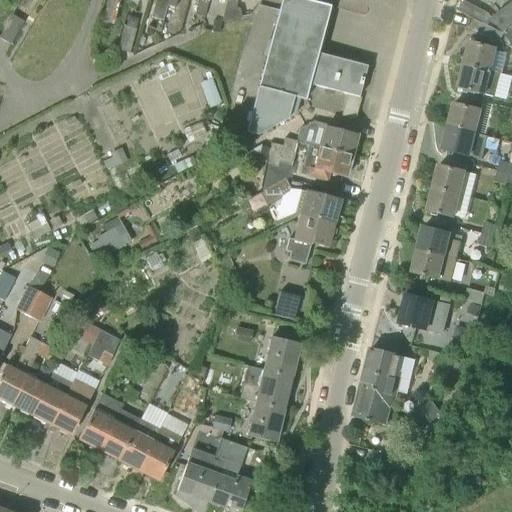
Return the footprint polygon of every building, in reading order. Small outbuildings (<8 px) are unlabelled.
[(119,0),(107,0),(102,21),(113,23),(119,0)] [(199,0),(195,13),(204,16),(208,0),(199,0)] [(227,0),(223,19),(241,15),(241,7),(237,6),(238,0),(256,0),(261,1),(261,0),(227,0)] [(307,0),(282,0),(246,133),(257,136),(295,116),(299,100),(305,102),(310,84),(347,94),(341,116),(355,119),(356,115),(354,115),(367,67),(318,54),(331,6),(307,0)] [(155,2),(150,17),(162,20),(167,6),(155,2)] [(471,17),(503,33),(503,34),(511,27),(511,3),(492,19),(489,15),(465,2),(460,12),(471,17)] [(0,38),(11,45),(24,22),(12,15),(0,36),(0,38)] [(138,19),(128,16),(125,25),(135,28),(138,19)] [(503,33),(471,17),(466,27),(499,44),(503,34),(503,33)] [(211,32),(218,34),(222,22),(214,20),(211,32)] [(129,53),(136,30),(125,26),(118,50),(129,53)] [(511,27),(503,34),(511,45),(511,27)] [(464,66),(491,72),(497,49),(470,42),(464,66)] [(111,53),(93,60),(96,70),(115,63),(111,53)] [(503,75),(491,72),(464,66),(459,88),(497,98),(503,75)] [(220,100),(213,78),(201,83),(208,104),(220,100)] [(449,127),(487,137),(493,113),(455,104),(449,127)] [(299,129),(296,142),(297,142),(309,145),(321,149),(352,156),(357,135),(327,127),(327,125),(313,121),(299,129)] [(488,137),(487,137),(449,127),(443,149),(470,156),(472,148),(485,151),(488,137)] [(219,134),(210,132),(205,149),(214,152),(219,134)] [(266,165),(278,167),(280,162),(291,165),(297,142),(296,142),(284,139),(283,146),(271,143),(266,165)] [(352,156),(321,149),(309,145),(303,167),(309,168),(307,176),(327,182),(330,174),(346,178),(352,156)] [(129,159),(123,147),(111,152),(117,165),(129,159)] [(197,164),(193,156),(175,165),(179,173),(197,164)] [(498,171),(511,174),(511,162),(501,160),(498,171)] [(278,167),(266,165),(260,191),(285,179),(286,182),(288,176),(291,165),(280,162),(278,167)] [(433,189),(472,199),(478,175),(439,165),(433,189)] [(511,182),(511,174),(498,171),(495,183),(511,187),(511,182)] [(285,179),(260,191),(267,204),(291,191),(286,182),(285,179)] [(472,199),(433,189),(428,211),(466,221),(472,199)] [(300,215),(334,224),(340,201),(301,191),(296,212),(295,214),(300,215)] [(295,214),(296,212),(282,219),(284,223),(300,215),(295,214)] [(334,224),(300,215),(295,234),(290,233),(286,250),(291,251),(288,260),(305,265),(311,243),(328,247),(334,224)] [(44,216),(25,226),(32,240),(52,230),(44,216)] [(483,234),(498,237),(501,226),(486,222),(483,234)] [(131,242),(120,223),(97,236),(100,240),(90,246),(98,260),(131,242)] [(161,239),(153,223),(145,228),(150,236),(137,242),(140,249),(161,239)] [(210,258),(201,237),(206,235),(201,224),(187,230),(201,262),(210,258)] [(418,250),(458,260),(464,237),(424,227),(418,250)] [(498,237),(483,234),(480,245),(496,249),(498,237)] [(0,256),(12,250),(9,242),(0,246),(0,256)] [(49,247),(42,259),(52,264),(58,253),(49,247)] [(458,260),(418,250),(412,273),(452,283),(458,260)] [(233,264),(228,252),(216,258),(222,269),(233,264)] [(36,269),(28,286),(40,292),(48,275),(36,269)] [(5,274),(0,282),(0,298),(4,300),(15,279),(5,274)] [(27,315),(40,292),(27,286),(15,309),(27,315)] [(469,289),(466,301),(482,305),(485,293),(469,289)] [(70,304),(74,295),(64,291),(60,299),(70,304)] [(299,296),(279,291),(273,315),(293,320),(299,296)] [(40,292),(27,315),(39,322),(52,298),(40,292)] [(434,292),(433,295),(436,296),(435,302),(407,295),(400,323),(442,333),(449,306),(451,297),(434,292)] [(92,344),(99,329),(80,320),(73,334),(92,344)] [(252,331),(236,327),(233,340),(250,344),(252,331)] [(0,329),(0,358),(12,336),(0,329)] [(99,329),(92,344),(86,354),(107,365),(120,340),(99,329)] [(0,399),(11,405),(26,376),(43,343),(31,337),(14,369),(6,365),(0,377),(0,399)] [(265,370),(291,376),(299,344),(273,337),(265,370)] [(52,348),(43,343),(37,355),(46,360),(52,348)] [(455,345),(453,356),(468,359),(471,349),(455,345)] [(139,353),(129,348),(122,362),(132,367),(139,353)] [(363,383),(374,385),(391,409),(392,406),(395,407),(403,378),(397,376),(402,357),(371,349),(363,383)] [(463,364),(453,362),(450,372),(461,375),(463,364)] [(291,376),(265,370),(252,367),(248,384),(243,383),(239,398),(257,403),(284,409),(291,376)] [(188,373),(180,389),(191,395),(199,379),(188,373)] [(46,386),(26,376),(11,405),(31,415),(46,386)] [(51,376),(46,386),(31,415),(50,425),(70,386),(51,376)] [(73,381),(70,386),(50,425),(71,436),(94,392),(73,381)] [(402,424),(391,409),(374,385),(363,383),(354,417),(386,425),(387,424),(393,425),(403,439),(410,434),(402,424)] [(139,394),(130,389),(125,398),(133,403),(139,394)] [(99,451),(114,421),(122,406),(101,395),(78,440),(99,451)] [(402,424),(410,434),(411,436),(441,414),(432,401),(402,424)] [(284,409),(257,403),(249,436),(275,443),(284,409)] [(144,409),(133,431),(118,461),(138,471),(161,426),(164,419),(144,409)] [(215,418),(213,427),(229,431),(232,422),(215,418)] [(133,431),(114,421),(99,451),(118,461),(133,431)] [(161,426),(138,471),(158,481),(181,437),(161,426)] [(218,475),(225,457),(231,442),(222,438),(215,454),(213,460),(192,451),(187,464),(178,490),(209,501),(218,475)] [(274,479),(259,474),(255,488),(270,492),(274,479)] [(218,475),(209,501),(226,507),(227,505),(241,510),(251,482),(235,476),(233,481),(218,475)]
